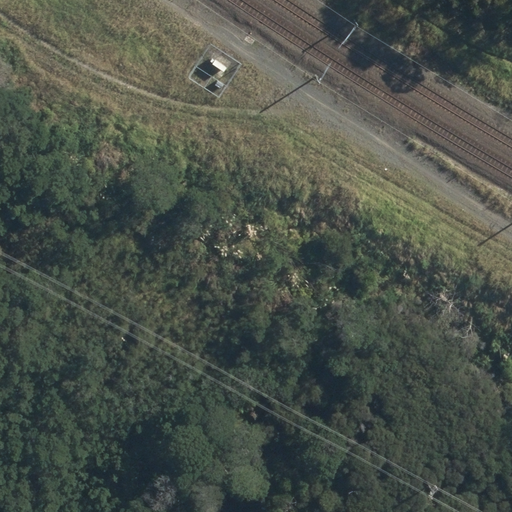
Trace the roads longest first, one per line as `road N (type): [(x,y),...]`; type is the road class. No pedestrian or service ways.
road 1 (track): [(511,221),(310,97),(178,0)]
road 2 (track): [(310,97),(212,110),(0,22)]
